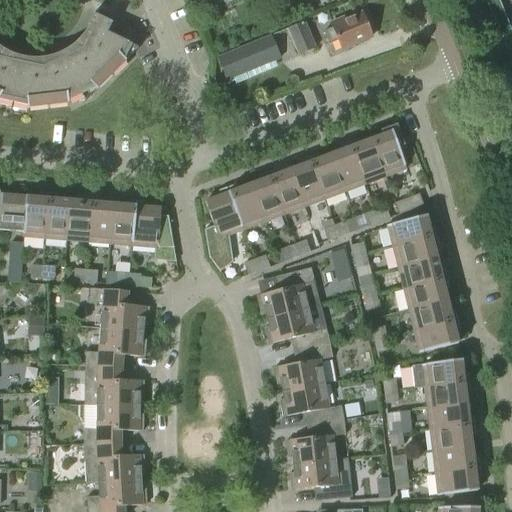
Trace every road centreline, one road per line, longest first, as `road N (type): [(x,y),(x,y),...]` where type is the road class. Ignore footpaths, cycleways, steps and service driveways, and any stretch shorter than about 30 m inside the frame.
road 1 (residential): [(408,87),(476,329),(504,368),(511,453)]
road 2 (residential): [(202,156),(408,87)]
road 3 (residential): [(172,484),(176,308),(206,284)]
road 4 (residential): [(264,480),(234,319),(206,284)]
road 5 (residential): [(0,155),(180,172)]
road 6 (residential): [(202,156),(194,105),(150,0)]
